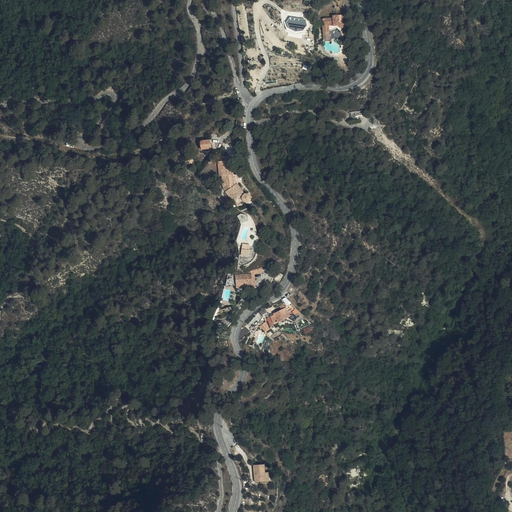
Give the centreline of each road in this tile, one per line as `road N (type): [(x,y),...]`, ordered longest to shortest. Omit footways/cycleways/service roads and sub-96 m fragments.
road 1 (tertiary): [(253,105),(256,170),(288,212),(295,240),(288,280),(247,312),(235,335),(244,379),(223,404),(217,428),(235,477),(233,511)]
road 2 (track): [(0,104),(71,104),(113,89),(110,115),(78,148),(130,136),(186,85),(200,55),(192,0)]
road 3 (tertiary): [(253,105),(274,91),(357,81),(369,65),(361,0)]
